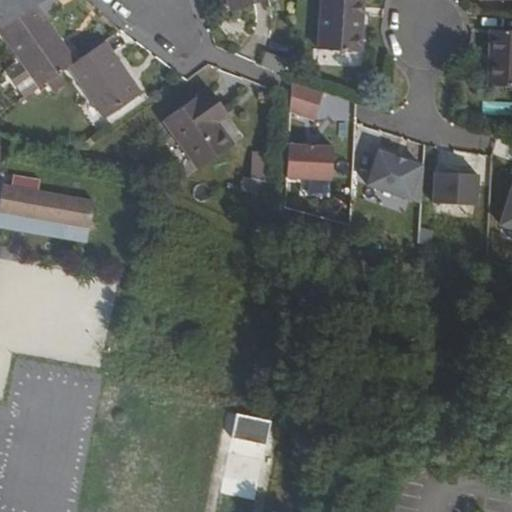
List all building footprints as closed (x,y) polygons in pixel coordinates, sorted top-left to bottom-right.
[(33,0),(0,23),(0,33),(34,83),(65,61),(70,58),(39,12),(57,0),(33,0)] [(0,0),(0,23),(33,0),(0,0)] [(358,0),(318,0),(315,44),(355,47),(358,0)] [(484,77),(511,78),(511,22),(487,21),(484,77)] [(70,58),(65,61),(102,112),(138,86),(125,69),(128,67),(103,33),(70,58)] [(261,68),(281,72),(284,57),(264,53),(261,68)] [(293,82),(292,112),(312,119),(322,91),(293,82)] [(202,83),(156,116),(192,167),(228,142),(210,116),(220,109),(202,83)] [(321,96),(320,118),(349,120),(351,98),(321,96)] [(334,145),(289,143),(287,177),(333,179),(334,145)] [(423,164),(379,149),(367,183),(411,198),(423,164)] [(477,174),(435,172),(433,202),(476,205),(477,174)] [(94,199),(3,184),(0,203),(0,225),(58,235),(60,222),(89,227),(94,199)] [(511,185),(511,186),(500,222),(511,226),(511,185)]
